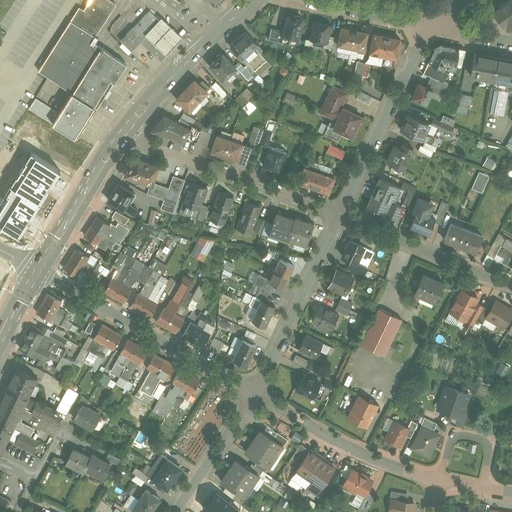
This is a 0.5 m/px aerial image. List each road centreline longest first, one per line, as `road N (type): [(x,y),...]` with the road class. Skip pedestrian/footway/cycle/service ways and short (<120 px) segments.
road 1 (residential): [(253,393),(36,272)]
road 2 (residential): [(337,211),(120,137)]
road 3 (residential): [(337,211),(429,27)]
road 4 (residential): [(438,479),(374,458),(253,393)]
road 5 (residential): [(253,393),(337,211)]
road 6 (secondary): [(252,0),(120,137)]
road 7 (residential): [(511,285),(337,211)]
road 8 (secondary): [(120,137),(36,272)]
road 9 (residential): [(173,511),(253,393)]
road 10 (residential): [(429,27),(300,0)]
road 11 (residential): [(438,479),(454,437),(479,439),(489,454),(482,487)]
